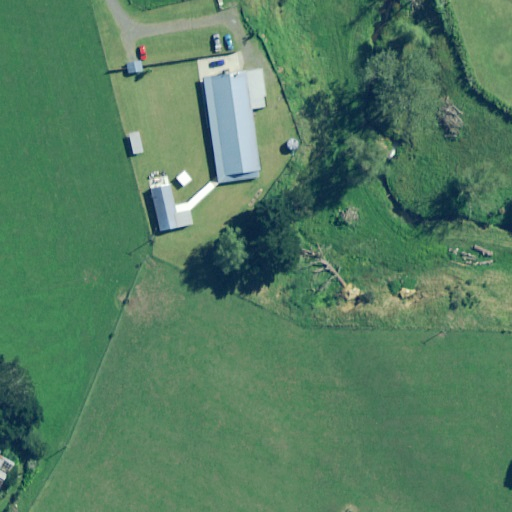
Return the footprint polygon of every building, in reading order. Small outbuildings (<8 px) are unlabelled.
[(141,64),(127,65),(127,74),(141,74),(141,64)] [(251,110),(263,108),(262,98),(266,97),(262,69),(203,78),(211,127),(220,183),(234,181),(233,175),(261,171),(251,110)] [(144,153),(139,132),(126,135),(130,156),(144,153)] [(184,172),(175,179),(183,189),(192,182),(184,172)] [(173,207),(169,186),(151,190),(160,232),(192,225),(188,204),(173,207)] [(0,457),(0,487),(13,466),(0,457)]
